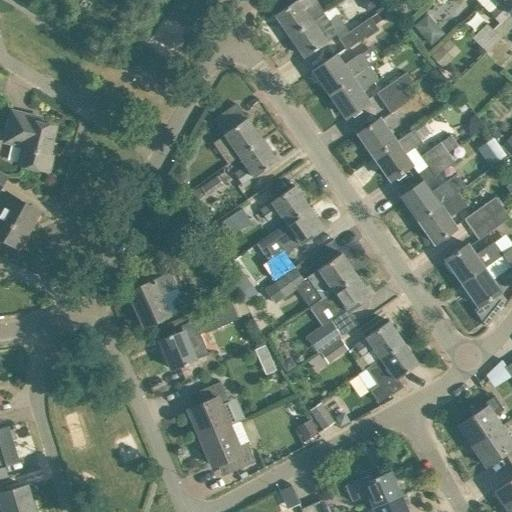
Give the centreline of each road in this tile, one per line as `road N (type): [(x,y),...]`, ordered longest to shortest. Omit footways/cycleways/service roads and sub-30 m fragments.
road 1 (residential): [(468,369),(245,53),(220,40)]
road 2 (residential): [(86,289),(220,40)]
road 3 (residential): [(183,511),(86,289)]
road 4 (residential): [(203,511),(406,408)]
road 5 (residential): [(70,511),(35,395),(69,323)]
